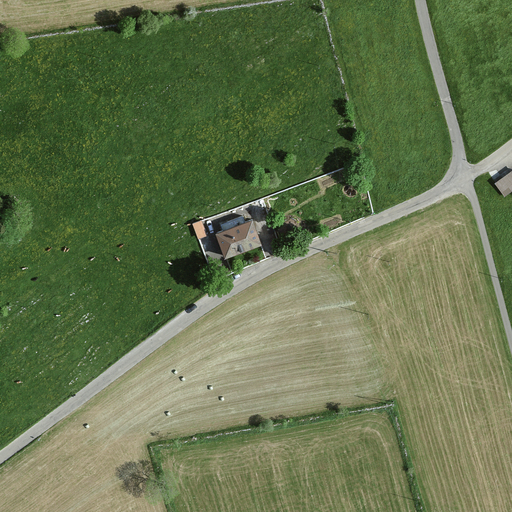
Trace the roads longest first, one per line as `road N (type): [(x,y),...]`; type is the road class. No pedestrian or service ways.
road 1 (unclassified): [(0,457),(229,290),(466,179)]
road 2 (unclassified): [(466,179),(421,0)]
road 3 (unclassified): [(511,337),(466,179)]
